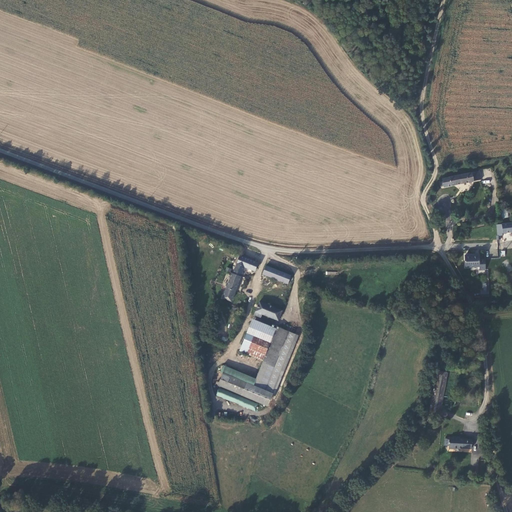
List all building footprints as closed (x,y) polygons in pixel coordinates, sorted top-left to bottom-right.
[(480,178),(478,171),(439,178),(439,180),(435,181),(436,185),(440,184),(441,186),(480,178)] [(500,233),(511,231),(511,222),(494,223),(495,236),(496,239),(497,239),(497,235),(500,235),(500,233)] [(255,261),(239,254),(238,253),(232,270),(230,271),(229,274),(229,276),(225,290),(223,296),(231,299),(232,295),(243,265),(253,268),(255,261)] [(477,269),(483,269),(483,257),(476,257),(476,254),(462,254),(462,266),(477,266),(477,269)] [(290,274),(264,264),(261,272),(287,282),(290,274)] [(477,290),(477,296),(485,296),(485,285),(480,285),(480,290),(477,290)] [(261,313),(276,320),(277,319),(280,310),(258,301),(253,314),(259,317),(261,313)] [(246,333),(269,341),(273,330),(250,322),(246,333)] [(276,326),(263,361),(274,365),(287,330),(276,326)] [(239,351),(263,360),(269,341),(246,333),(239,351)] [(238,352),(237,356),(260,364),(261,365),(262,361),(238,352)] [(426,413),(436,415),(444,372),(433,370),(426,413)] [(246,383),(223,374),(218,386),(241,395),(246,383)] [(452,438),(447,437),(446,445),(452,446),(452,447),(460,447),(469,447),(469,438),(461,438),(461,437),(452,437),(452,438)]
